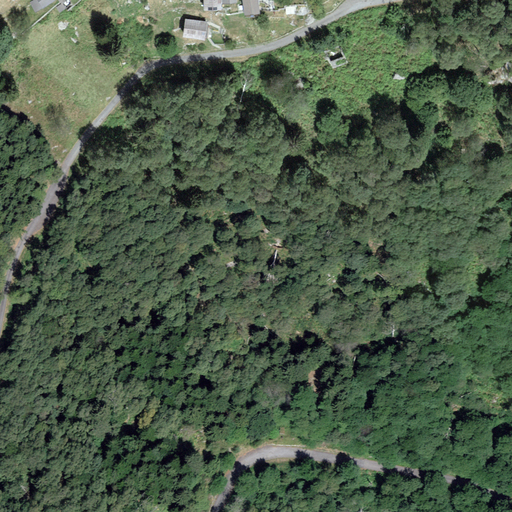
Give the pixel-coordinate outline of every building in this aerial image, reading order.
[(33,0),(29,3),(35,12),(52,0),(33,0)] [(203,0),(203,9),(222,9),(221,3),(221,0),(203,0)] [(242,0),(244,14),(260,12),(258,0),(242,0)] [(207,21),(185,17),(182,35),(204,38),(207,21)] [(341,46),(326,52),(332,68),(347,63),(341,46)]
